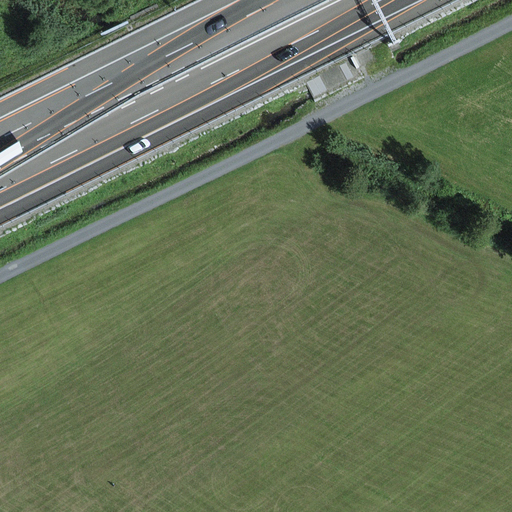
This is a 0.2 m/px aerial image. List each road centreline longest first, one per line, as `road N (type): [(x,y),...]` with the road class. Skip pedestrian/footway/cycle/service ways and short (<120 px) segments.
road 1 (track): [(0,275),(511,21)]
road 2 (motorway): [(0,190),(388,0)]
road 3 (motorway): [(282,0),(0,139)]
